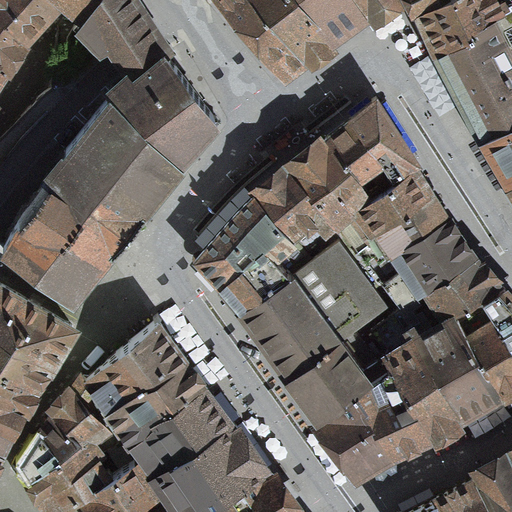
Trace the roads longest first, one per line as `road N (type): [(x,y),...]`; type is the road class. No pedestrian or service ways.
road 1 (residential): [(511,244),(389,45),(262,119)]
road 2 (residential): [(145,247),(340,511)]
road 3 (residential): [(145,247),(7,463),(21,511)]
road 4 (residential): [(341,511),(511,411)]
road 5 (residential): [(262,119),(145,247)]
road 6 (residential): [(262,119),(180,0)]
road 7 (residential): [(87,82),(0,186)]
